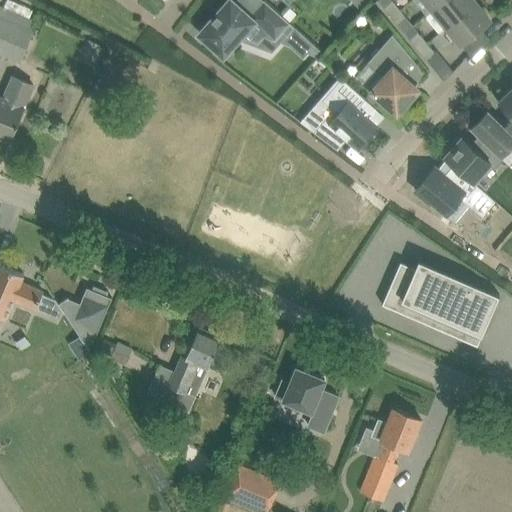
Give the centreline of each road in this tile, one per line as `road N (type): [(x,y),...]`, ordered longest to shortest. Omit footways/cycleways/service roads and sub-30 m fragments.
road 1 (unclassified): [(0,187),(511,406)]
road 2 (residential): [(373,185),(511,39)]
